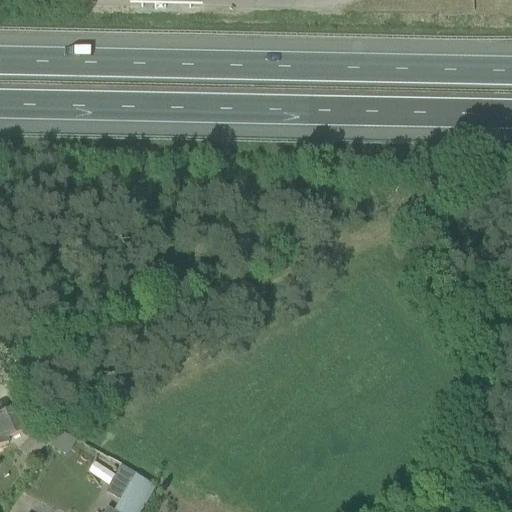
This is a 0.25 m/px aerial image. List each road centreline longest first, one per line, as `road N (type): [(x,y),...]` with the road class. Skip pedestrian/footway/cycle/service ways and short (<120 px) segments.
road 1 (motorway): [(511,72),(0,62)]
road 2 (motorway): [(0,105),(511,115)]
